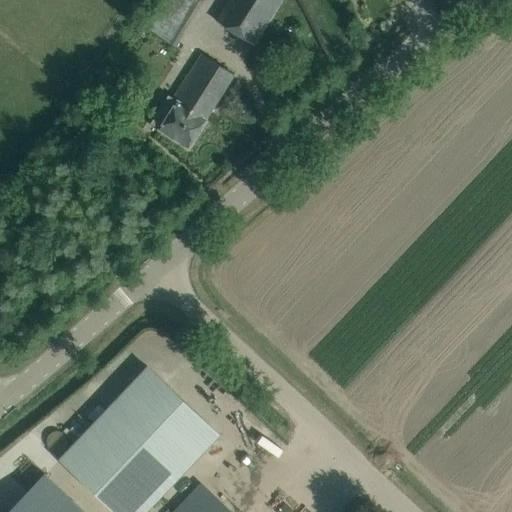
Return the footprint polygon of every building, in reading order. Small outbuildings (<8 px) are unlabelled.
[(167,0),(148,31),(173,46),(197,8),(184,0),(167,0)] [(254,44),(281,0),(226,0),(214,19),(254,44)] [(170,96),(151,124),(158,129),(188,147),(234,74),(202,53),(172,98),(170,96)] [(114,73),(111,79),(117,82),(114,87),(126,94),(133,83),(121,76),(121,77),(114,73)] [(59,459),(115,511),(146,511),(220,435),(147,366),(59,459)] [(297,447),(275,467),(282,475),(304,455),(297,447)] [(85,511),(45,474),(8,511),(232,511),(201,483),(173,511),(85,511)]
